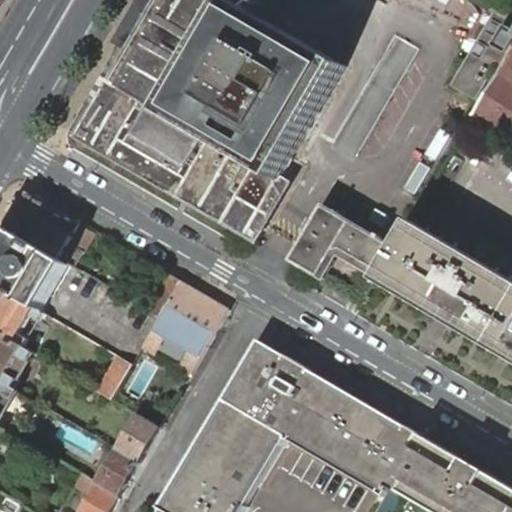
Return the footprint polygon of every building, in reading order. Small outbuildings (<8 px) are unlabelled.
[(160,0),(127,58),(81,138),(208,211),(222,219),(257,239),(288,185),(292,180),(298,183),(308,167),(300,163),(314,139),(307,136),(348,67),(257,13),(264,0),(160,0)] [(471,0),(496,15),(500,9),(484,0),(471,0)] [(500,9),(496,15),(455,85),(477,98),(495,69),(501,72),(511,55),(511,15),(506,12),(500,9)] [(511,55),(501,72),(474,117),(509,142),(511,137),(511,55)] [(71,247),(83,225),(31,194),(10,229),(63,260),(72,265),(76,267),(84,254),(80,252),(71,247)] [(350,221),(326,207),(294,262),(322,279),(326,272),(339,279),(335,286),(364,303),(377,281),(396,248),(393,246),(350,221)] [(511,279),(413,222),(396,248),(377,281),(511,359),(511,279)] [(83,225),(71,247),(80,252),(84,254),(96,232),(92,230),(83,225)] [(63,260),(10,229),(0,246),(0,287),(36,308),(44,313),(72,265),(63,260)] [(326,272),(322,279),(335,286),(339,279),(326,272)] [(183,283),(165,273),(144,308),(162,318),(183,283)] [(192,376),(231,311),(197,291),(183,283),(162,318),(145,348),(157,355),(168,337),(191,351),(180,369),(192,376)] [(45,314),(44,313),(36,308),(0,287),(0,333),(16,343),(25,348),(29,340),(20,335),(31,315),(41,321),(45,314)] [(20,335),(29,340),(41,321),(31,315),(20,335)] [(266,331),(160,509),(164,511),(243,511),(286,438),(388,497),(391,491),(425,436),(429,427),(266,331)] [(0,333),(0,380),(15,389),(19,380),(11,375),(21,357),(30,362),(35,354),(25,348),(16,343),(0,333)] [(11,375),(19,380),(30,362),(21,357),(11,375)] [(101,392),(114,400),(135,366),(121,357),(101,392)] [(0,380),(0,426),(15,400),(20,392),(15,389),(0,380)] [(141,463),(162,428),(142,416),(121,451),(101,485),(121,497),(141,463)] [(430,439),(425,436),(391,491),(400,497),(402,492),(436,511),(511,511),(511,486),(510,486),(501,480),(490,474),(490,473),(467,459),(467,460),(447,449),(430,439)] [(112,511),(121,497),(101,485),(83,475),(77,486),(94,496),(84,511),(78,511),(66,504),(61,511),(112,511)] [(379,511),(436,511),(402,492),(400,497),(391,491),(388,497),(379,511)]
